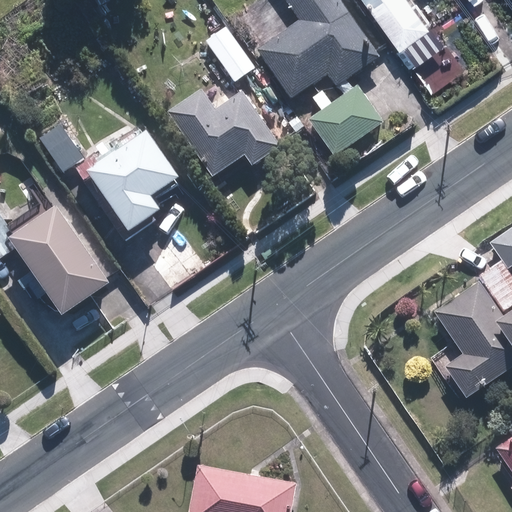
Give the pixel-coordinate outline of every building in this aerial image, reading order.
[(332,72),(341,85),(384,56),(344,0),(290,0),(304,20),(261,49),(295,97),(332,72)] [(370,0),(404,46),(434,25),(416,0),(370,0)] [(230,25),(208,40),(238,83),(260,68),(230,25)] [(313,118),(339,155),(388,121),(362,84),(313,118)] [(247,90),(220,109),(206,88),(173,111),(218,176),(250,155),(257,165),(285,145),(247,90)] [(62,123),(42,138),(68,171),(88,156),(62,123)] [(168,208),(159,195),(186,176),(154,129),(96,169),(136,230),(168,208)] [(116,280),(64,205),(18,236),(70,311),(116,280)] [(0,262),(21,248),(0,218),(0,262)] [(511,227),(494,240),(511,266),(511,227)] [(511,271),(504,261),(483,276),(508,309),(511,305),(511,271)] [(511,368),(511,313),(509,316),(484,280),(438,311),(466,353),(449,365),(471,396),(511,368)] [(511,438),(500,446),(511,464),(511,438)] [(202,465),(193,511),(296,511),(301,482),(202,465)]
